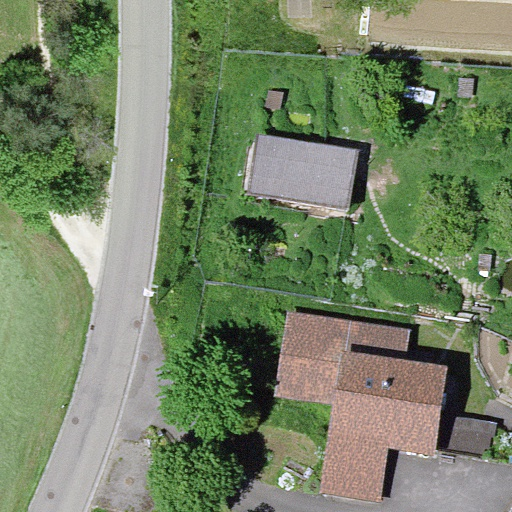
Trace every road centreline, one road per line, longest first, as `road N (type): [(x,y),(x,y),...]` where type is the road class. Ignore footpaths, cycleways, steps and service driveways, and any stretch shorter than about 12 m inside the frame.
road 1 (tertiary): [(141,0),(143,153),(123,300),(88,446),(56,511)]
road 2 (unknown): [(324,511),(262,501),(233,481),(153,389),(108,364)]
